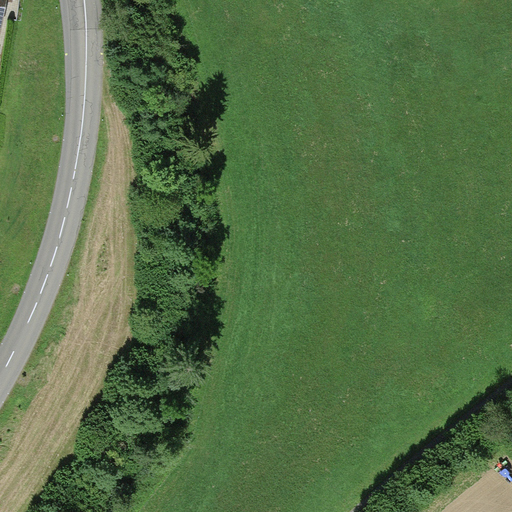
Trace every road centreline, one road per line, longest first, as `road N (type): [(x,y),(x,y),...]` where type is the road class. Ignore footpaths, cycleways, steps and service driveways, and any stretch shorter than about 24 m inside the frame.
road 1 (tertiary): [(84,0),(77,158),(32,314),(0,375)]
road 2 (track): [(372,511),(511,389)]
